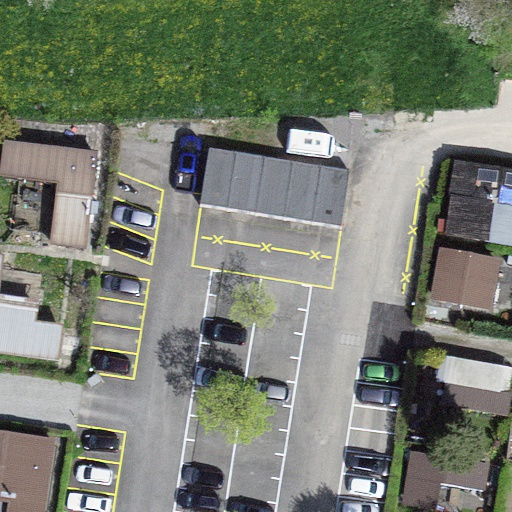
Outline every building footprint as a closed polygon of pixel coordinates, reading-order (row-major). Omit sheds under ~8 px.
[(322,169),(349,173),(352,153),(353,148),(270,135),(269,140),(237,135),(234,155),(237,155),(265,160),(293,164),(322,169)] [(200,207),(228,212),(237,155),(234,155),(209,151),(200,207)] [(228,212),(256,216),(265,160),(237,155),(228,212)] [(86,245),(123,249),(131,165),(41,157),(38,188),(91,193),(86,245)] [(511,238),(511,162),(451,159),(446,234),(511,238)] [(256,216),(284,221),(293,164),(265,160),(256,216)] [(284,221),(313,225),(322,169),(293,164),(284,221)] [(313,225),(340,230),(349,173),(322,169),(313,225)] [(437,246),(434,303),(498,307),(502,250),(437,246)] [(0,365),(88,377),(93,340),(26,331),(35,268),(0,263),(0,365)] [(511,363),(447,348),(434,400),(505,417),(511,388),(511,363)] [(0,433),(0,478),(15,480),(12,502),(44,505),(43,511),(82,511),(90,443),(0,433)] [(466,511),(480,511),(494,464),(413,443),(400,495),(466,511)]
